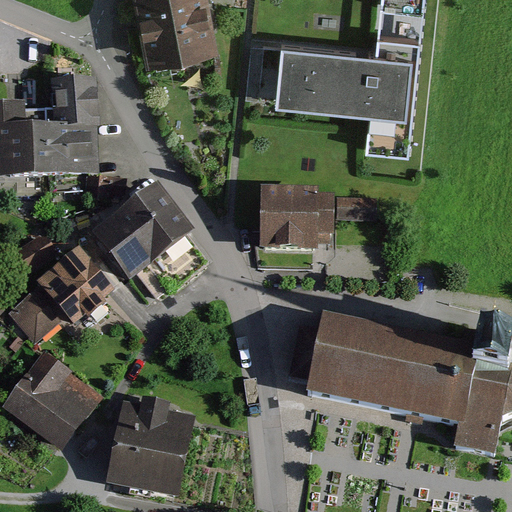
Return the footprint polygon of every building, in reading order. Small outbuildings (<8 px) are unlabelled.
[(209,0),(133,0),(146,65),(220,50),(212,10),(209,0)] [(383,0),(382,6),(423,10),(424,0),(383,0)] [(356,30),(356,3),(340,2),(339,30),(356,30)] [(282,46),(277,103),(371,113),(367,151),(409,155),(420,42),(376,38),(375,55),(282,46)] [(0,104),(0,176),(99,173),(97,125),(100,125),(99,106),(97,77),(50,78),(51,108),(25,108),(25,103),(15,104),(0,104)] [(123,206),(124,181),(87,180),(86,204),(123,206)] [(318,187),(262,187),(261,249),(317,250),(317,243),(334,243),(334,192),(318,192),(318,187)] [(159,191),(93,240),(109,262),(128,287),(194,238),(174,211),(159,191)] [(379,198),(339,197),(338,219),(379,220),(379,198)] [(26,282),(59,256),(41,233),(8,259),(26,282)] [(116,299),(79,255),(38,290),(73,331),(84,321),(89,327),(108,311),(105,308),(116,299)] [(36,296),(11,317),(34,345),(60,324),(36,296)] [(307,388),(306,398),(460,427),(456,447),(489,453),(496,418),(511,413),(511,385),(503,379),(510,344),(467,336),(464,351),(320,324),(317,338),(307,336),(297,386),(307,388)] [(47,352),(2,410),(60,455),(106,397),(47,352)] [(141,410),(125,406),(108,490),(141,496),(179,504),(195,421),(171,416),(172,410),(142,404),(141,410)]
